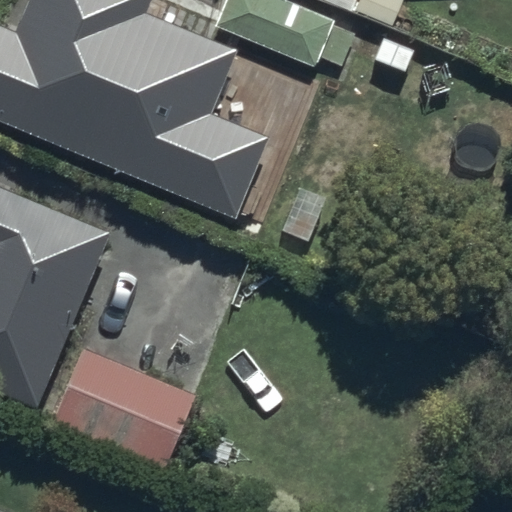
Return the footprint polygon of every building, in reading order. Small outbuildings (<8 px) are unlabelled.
[(144,14),(149,0),(30,0),(17,32),(0,24),(0,119),(237,217),(269,137),(211,113),(236,52),(144,14)] [(288,0),(225,0),(215,26),(318,68),(322,59),(341,67),(355,35),(334,27),(337,20),(288,0)] [(280,230),(309,243),(330,197),(301,184),(280,230)] [(0,393),(37,409),(110,236),(0,190),(0,393)] [(194,396),(81,350),(50,427),(163,473),(194,396)]
